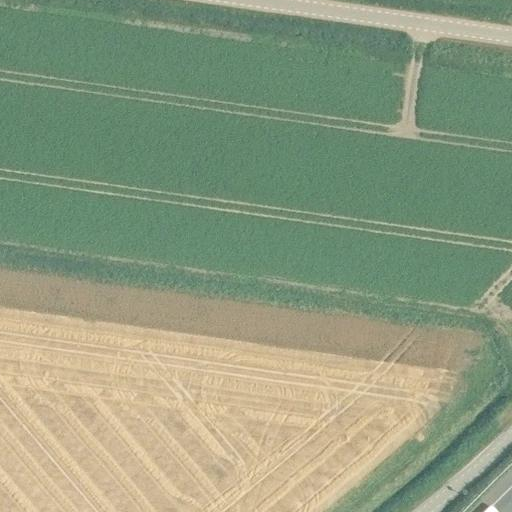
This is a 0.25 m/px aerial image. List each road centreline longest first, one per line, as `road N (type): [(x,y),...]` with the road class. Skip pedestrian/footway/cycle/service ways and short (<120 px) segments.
road 1 (tertiary): [(511,38),(238,0)]
road 2 (unclassified): [(413,511),(511,429)]
